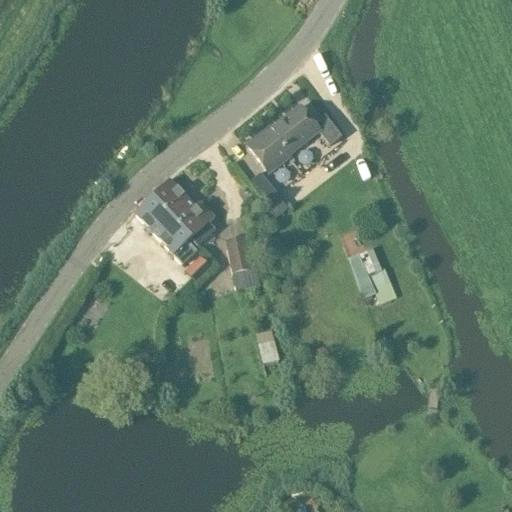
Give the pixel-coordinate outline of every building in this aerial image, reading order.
[(269,5),(263,0),(246,0),(259,15),(269,5)] [(323,117),(311,125),(299,109),(267,133),(266,131),(245,148),(267,176),(288,160),(287,158),(317,136),(328,149),(340,140),(323,117)] [(259,176),(247,185),(264,207),(276,198),(259,176)] [(193,210),(168,183),(149,200),(188,243),(214,220),(199,204),(193,210)] [(187,244),(188,243),(149,200),(132,216),(180,268),(196,254),(187,244)] [(255,271),(250,272),(244,239),(224,243),(231,277),(234,294),(258,289),(255,271)] [(371,251),(366,254),(346,262),(361,302),(374,296),(379,307),(396,300),(383,272),(380,274),(371,251)] [(199,260),(185,273),(196,284),(209,271),(199,260)] [(273,344),(257,347),(261,367),(278,363),(273,344)] [(148,371),(136,368),(133,384),(145,386),(148,371)]
